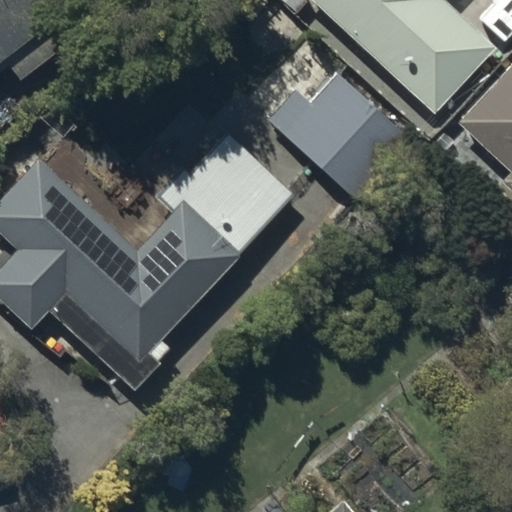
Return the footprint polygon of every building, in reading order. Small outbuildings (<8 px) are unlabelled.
[(0,0),(0,49),(6,45),(15,57),(44,35),(30,16),(50,0),(0,0)] [(316,0),(426,101),(489,33),(452,0),(316,0)] [(511,52),(454,116),(505,163),(498,170),(511,183),(511,52)] [(294,82),(264,113),(351,195),(407,136),(334,67),(307,95),(294,82)] [(129,242),(32,153),(0,189),(0,235),(9,243),(0,252),(0,299),(24,322),(40,304),(126,383),(153,354),(141,343),(287,184),(222,125),(182,169),(173,161),(149,187),(165,202),(129,242)] [(511,382),(490,403),(511,425),(511,382)] [(475,511),(511,511),(511,464),(471,508),(475,511)] [(312,511),(353,511),(337,492),(312,511)]
